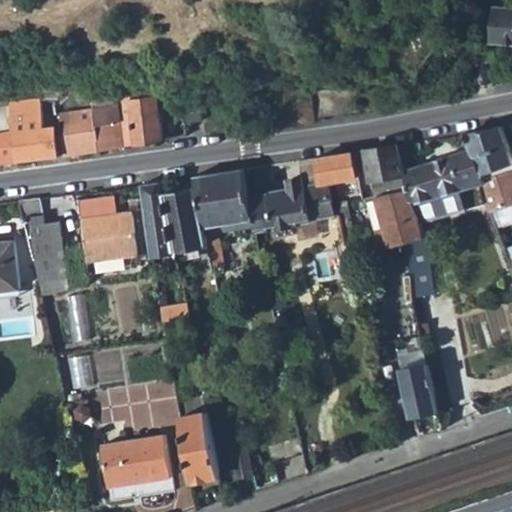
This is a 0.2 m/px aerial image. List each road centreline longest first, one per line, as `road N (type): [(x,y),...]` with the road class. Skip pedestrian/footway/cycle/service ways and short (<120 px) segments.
road 1 (residential): [(0,183),(511,102)]
road 2 (residential): [(224,511),(511,415)]
